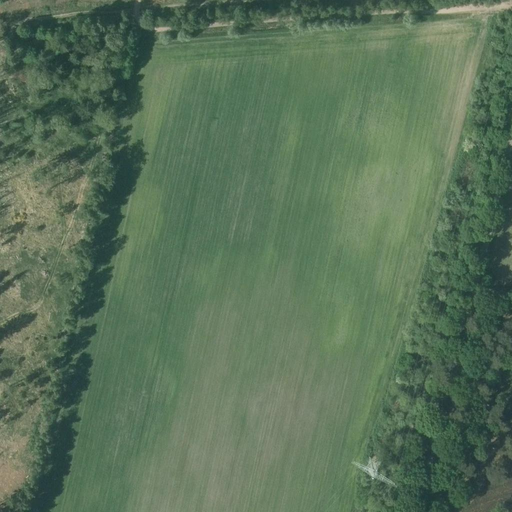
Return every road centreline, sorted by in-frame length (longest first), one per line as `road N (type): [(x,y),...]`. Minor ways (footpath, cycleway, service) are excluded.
road 1 (track): [(511,4),(171,32),(143,27),(137,7)]
road 2 (unclassified): [(418,511),(511,134)]
